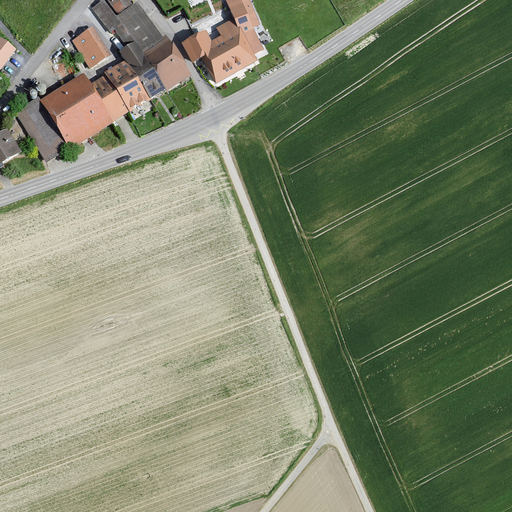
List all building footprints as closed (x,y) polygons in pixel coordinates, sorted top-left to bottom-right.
[(106,0),(118,17),(133,6),(129,0),(106,0)] [(229,0),(228,1),(237,19),(218,28),(225,39),(214,46),(206,32),(185,44),(194,59),(203,54),(218,80),(255,60),(251,53),(262,48),(252,27),(258,24),(248,0),(246,0),(242,2),(240,0),(229,0)] [(120,42),(129,36),(104,1),(93,9),(112,36),(115,34),(120,42)] [(165,41),(137,3),(133,6),(118,17),(117,18),(136,45),(143,54),(165,41)] [(87,66),(90,64),(93,69),(111,58),(94,29),(72,42),(87,66)] [(0,67),(14,49),(0,38),(0,67)] [(168,94),(192,79),(168,39),(165,41),(143,54),(166,92),(168,94)] [(125,63),(150,102),(166,92),(143,54),(136,45),(120,55),(125,63)] [(106,78),(129,115),(150,102),(125,63),(105,75),(106,78)] [(69,153),(113,125),(90,89),(84,78),(41,105),(69,153)] [(90,89),(113,125),(129,115),(106,78),(90,89)] [(38,99),(15,112),(46,166),(69,153),(41,105),(38,99)] [(0,169),(23,156),(8,131),(0,135),(0,169)]
